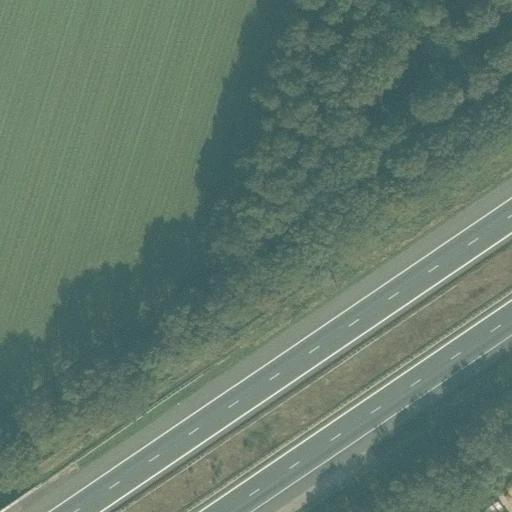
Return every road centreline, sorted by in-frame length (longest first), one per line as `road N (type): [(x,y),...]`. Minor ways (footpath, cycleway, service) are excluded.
road 1 (motorway): [(511,216),(76,511)]
road 2 (motorway): [(228,511),(511,319)]
road 3 (track): [(201,254),(280,0)]
